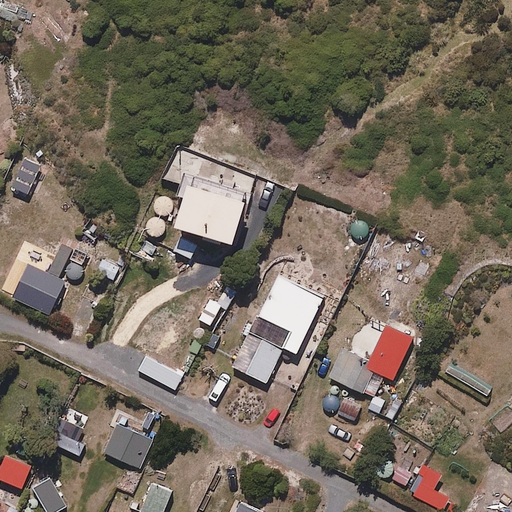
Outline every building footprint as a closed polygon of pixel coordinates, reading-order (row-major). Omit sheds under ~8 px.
[(66,281),(30,265),(15,298),(51,314),(66,281)] [(191,325),(138,295),(118,332),(171,361),(191,325)] [(223,306),(212,299),(200,320),(211,327),(223,306)] [(268,385),(286,350),(252,332),(234,367),(268,385)] [(365,394),(366,393),(375,397),(384,374),(375,370),(377,366),(344,352),(332,379),(365,394)] [(185,376),(147,356),(139,371),(177,391),(185,376)] [(75,374),(55,362),(47,374),(67,387),(75,374)] [(400,410),(376,397),(370,409),(394,422),(400,410)] [(363,406),(345,400),(340,415),(357,421),(363,406)] [(153,442),(119,427),(107,455),(141,470),(153,442)] [(389,460),(379,476),(388,481),(390,478),(407,489),(415,477),(389,460)] [(60,511),(68,508),(52,481),(35,490),(47,511),(60,511)] [(165,511),(173,494),(153,486),(142,511),(165,511)]
